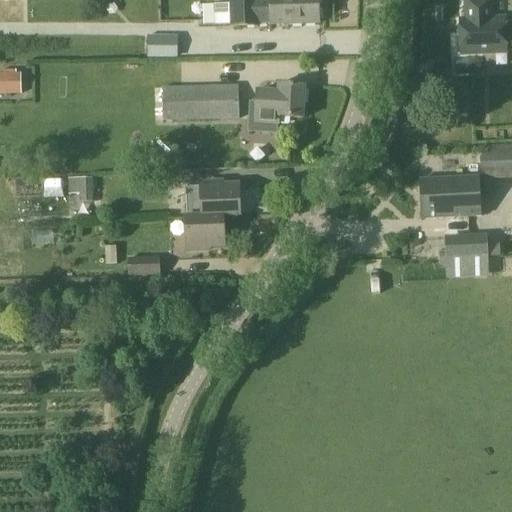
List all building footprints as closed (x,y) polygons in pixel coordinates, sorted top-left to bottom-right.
[(230,0),(231,6),(215,6),(215,26),(259,25),(259,23),(270,23),(270,25),(319,24),(318,0),(230,0)] [(507,52),(505,20),(493,20),(491,0),(464,0),(466,31),(460,31),(461,54),(507,52)] [(177,59),(177,38),(147,38),(147,60),(177,59)] [(0,96),(21,96),(21,75),(0,75),(0,96)] [(236,149),(259,150),(260,123),(278,124),(278,118),(303,120),(304,86),(278,85),(278,92),(256,91),(255,124),(238,123),(236,149)] [(239,120),(238,86),(162,87),(163,122),(239,120)] [(511,147),(482,148),(483,182),(511,180),(511,147)] [(94,201),(93,177),(68,177),(68,192),(80,192),(81,202),(94,201)] [(421,219),(481,216),(480,203),(495,202),(494,182),(479,183),(479,178),(419,180),(421,219)] [(185,217),(240,214),(238,185),(200,187),(201,192),(184,193),(185,217)] [(240,216),(240,214),(185,217),(186,248),(224,247),(223,217),(240,216)] [(486,256),(485,234),(445,235),(446,258),(486,256)] [(160,276),(160,258),(127,259),(128,277),(160,276)]
